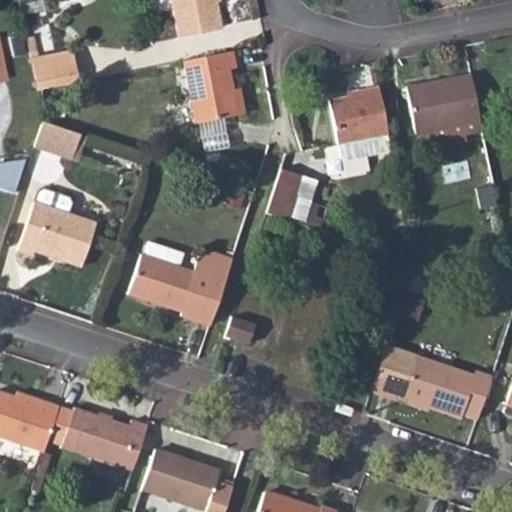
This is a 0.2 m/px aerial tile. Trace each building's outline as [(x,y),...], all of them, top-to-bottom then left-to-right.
[(169,0),(177,35),(218,27),(212,0),(169,0)] [(29,58),(36,91),(76,82),(70,50),(29,58)] [(182,60),(194,124),(234,116),(230,90),(226,69),(233,67),(230,50),(182,60)] [(405,87),(414,134),(478,122),(469,75),(438,81),(439,86),(423,89),(422,83),(405,87)] [(377,87),(361,90),(362,94),(329,101),(340,159),(389,151),(377,87)] [(230,90),(234,116),(242,114),(237,89),(230,90)] [(77,133),(40,120),(31,146),(69,159),(77,133)] [(414,134),(417,150),(464,140),(463,134),(480,131),(478,122),(414,134)] [(83,135),(78,133),(69,159),(75,161),(83,135)] [(264,212),(287,220),(294,199),(291,198),(299,175),(279,167),(264,212)] [(17,248),(31,252),(33,247),(82,264),(97,220),(67,210),(71,198),(67,191),(46,184),(38,188),(17,248)] [(197,255),(190,273),(178,270),(182,257),(146,245),(141,257),(138,256),(126,294),(179,312),(178,316),(208,326),(228,265),(197,255)] [(197,255),(228,265),(230,260),(198,250),(197,255)] [(222,334),(246,343),(252,326),(228,317),(222,334)] [(372,390),(425,408),(458,419),(459,415),(475,420),(490,378),(473,371),(471,375),(388,346),(372,390)] [(13,396),(0,392),(0,437),(42,452),(45,441),(57,406),(40,400),(38,405),(13,396)] [(13,396),(38,405),(40,400),(15,392),(13,396)] [(354,405),(338,400),(336,408),(352,413),(354,405)] [(45,441),(59,446),(73,408),(58,403),(57,406),(45,441)] [(59,446),(129,470),(144,425),(129,420),(127,427),(110,421),(95,416),(73,408),(59,446)] [(95,416),(110,421),(111,417),(96,412),(95,416)] [(186,466),(188,461),(154,449),(139,489),(203,511),(202,511),(221,511),(229,487),(213,481),(215,476),(186,466)] [(186,466),(215,476),(217,471),(188,461),(186,466)] [(256,511),(334,511),(319,506),(318,509),(285,498),(284,501),(263,493),(256,511)]
